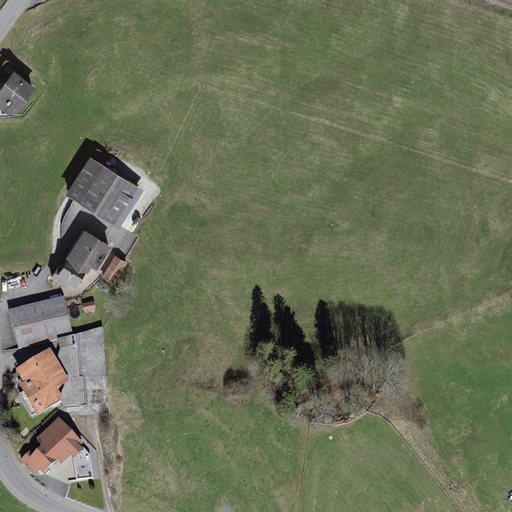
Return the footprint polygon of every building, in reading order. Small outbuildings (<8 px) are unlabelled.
[(13,76),(0,92),(0,104),(13,114),(32,90),(13,76)] [(144,194),(87,157),(63,194),(120,231),(144,194)] [(110,245),(83,227),(50,276),(65,285),(68,281),(75,286),(90,263),(96,267),(110,245)] [(128,265),(117,257),(101,279),(113,287),(128,265)] [(63,300),(10,315),(20,352),(74,337),(63,300)] [(69,383),(49,353),(12,377),(39,417),(63,401),(56,391),(69,383)] [(86,451),(57,422),(37,442),(42,447),(24,464),(40,480),(56,465),(61,468),(72,457),(76,461),(86,451)]
